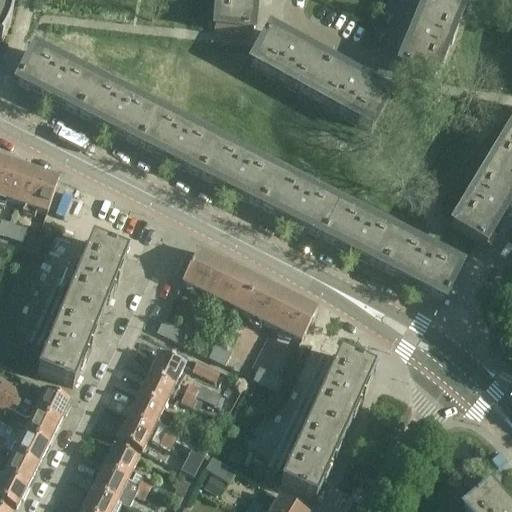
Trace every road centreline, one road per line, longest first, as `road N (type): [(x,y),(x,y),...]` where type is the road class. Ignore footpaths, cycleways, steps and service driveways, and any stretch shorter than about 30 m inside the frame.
road 1 (residential): [(190,217),(43,511)]
road 2 (tertiary): [(451,365),(323,281),(190,217)]
road 3 (tertiary): [(190,217),(0,115)]
road 4 (residential): [(403,0),(373,66),(293,22),(295,0)]
road 5 (residential): [(363,511),(451,365)]
road 6 (residential): [(451,365),(511,260)]
